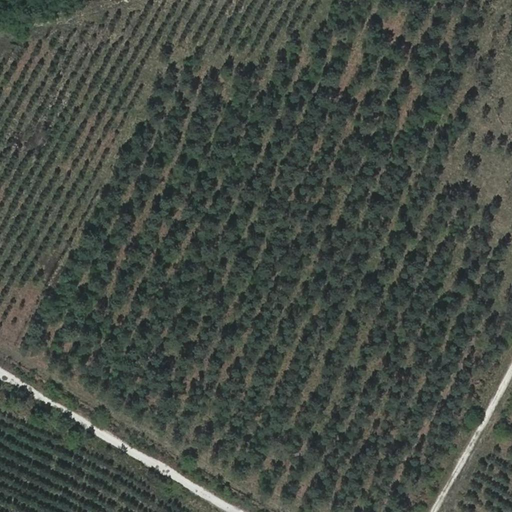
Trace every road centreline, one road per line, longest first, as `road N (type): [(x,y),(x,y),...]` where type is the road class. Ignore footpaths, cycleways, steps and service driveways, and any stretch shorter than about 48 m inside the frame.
road 1 (track): [(237,511),(0,372)]
road 2 (track): [(433,511),(511,372)]
